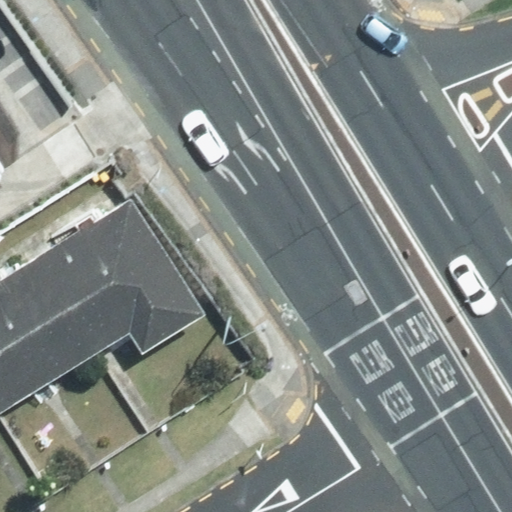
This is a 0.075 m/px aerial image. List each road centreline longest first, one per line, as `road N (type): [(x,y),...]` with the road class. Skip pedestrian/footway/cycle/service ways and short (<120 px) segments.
road 1 (primary): [(439,409),(329,231),(214,11)]
road 2 (residential): [(439,409),(275,511)]
road 3 (primary): [(359,84),(456,241)]
road 4 (residential): [(359,84),(511,49)]
road 5 (primary): [(511,507),(439,409)]
